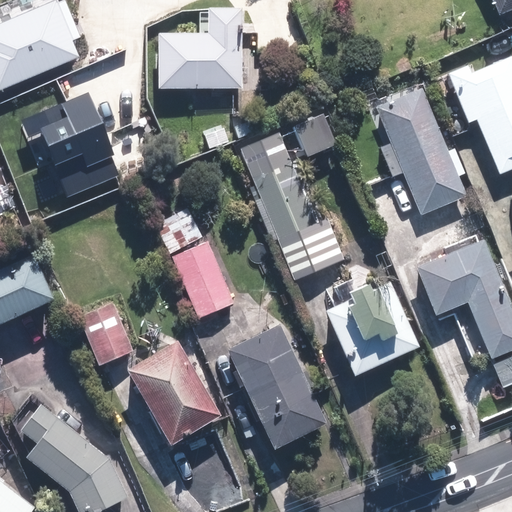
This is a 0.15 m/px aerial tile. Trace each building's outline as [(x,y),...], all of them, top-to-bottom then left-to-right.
[(0,89),(78,56),(71,39),(79,36),(64,0),(58,3),(56,0),(54,0),(0,23),(0,89)] [(511,0),(491,0),(498,16),(511,9),(511,0)] [(209,33),(159,33),(159,87),(242,88),(243,8),(209,8),(209,10),(209,33)] [(123,36),(83,35),(82,83),(122,84),(123,36)] [(511,57),(470,73),(468,66),(448,74),(468,126),(478,122),(498,176),(511,170),(511,57)] [(390,142),(379,146),(391,177),(402,173),(406,184),(419,215),(466,196),(421,82),(374,101),(390,142)] [(115,155),(88,93),(67,101),(22,120),(29,137),(41,132),(69,196),(118,174),(111,157),(115,155)] [(325,113),(293,126),(307,162),(339,148),(325,113)] [(226,124),(202,133),(211,154),(234,144),(226,124)] [(250,191),(271,246),(305,233),(323,226),(286,130),(240,149),(255,189),(250,191)] [(94,202),(71,214),(82,234),(105,222),(94,202)] [(192,208),(156,222),(169,254),(204,239),(192,208)] [(511,300),(485,235),(413,265),(435,317),(467,304),(490,360),(511,350),(511,300)] [(210,241),(173,255),(198,320),(211,314),(235,305),(210,241)] [(0,326),(53,301),(29,252),(0,266),(0,326)] [(353,279),(335,286),(342,303),(327,309),(355,376),(420,348),(392,282),(375,289),(364,261),(348,267),(353,279)] [(117,297),(78,313),(99,367),(117,359),(138,351),(117,297)] [(325,426),(277,323),(224,347),(273,451),(325,426)] [(180,338),(127,368),(172,447),(225,418),(180,338)] [(511,353),(491,362),(502,389),(511,385),(511,353)] [(27,455),(70,492),(78,511),(96,511),(128,496),(107,457),(41,405),(21,430),(37,444),(27,455)] [(0,476),(0,511),(31,511),(37,505),(0,476)]
